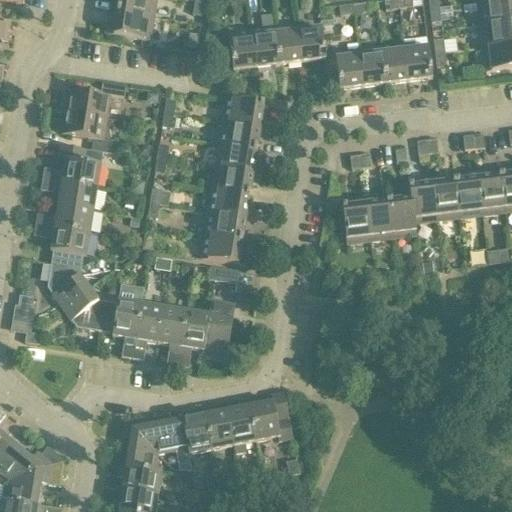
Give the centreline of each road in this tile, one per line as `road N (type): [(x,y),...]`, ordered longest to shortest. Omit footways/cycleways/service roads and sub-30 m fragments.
road 1 (residential): [(65,432),(86,399),(161,406),(262,386),(271,374),(307,140),(319,132),(511,115)]
road 2 (residential): [(5,233),(26,86),(43,64)]
road 3 (residential): [(43,64),(189,86)]
